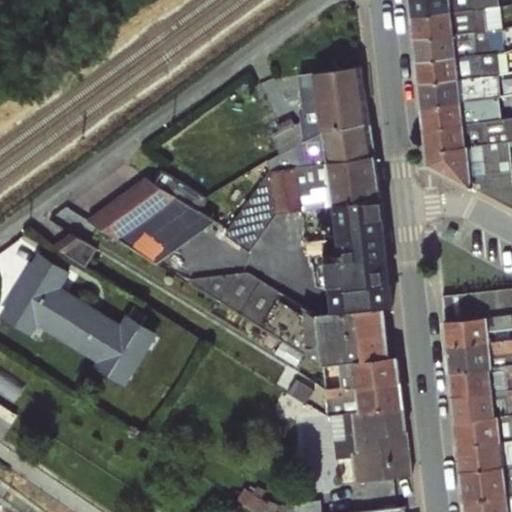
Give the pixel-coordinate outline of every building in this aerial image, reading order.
[(409,0),(411,18),(491,8),(499,5),(497,0),(409,0)] [(491,8),(411,18),(414,38),(501,29),(500,23),(492,16),(491,8)] [(501,29),(414,38),(416,61),(498,54),(505,52),(503,30),(501,29)] [(498,54),(416,61),(419,83),(499,76),(498,54)] [(297,76),(303,105),(366,96),(362,66),(297,76)] [(499,76),(419,83),(421,105),(500,96),(499,76)] [(511,94),(500,96),(421,105),(424,127),(511,117),(511,94)] [(299,108),(305,140),(324,128),(370,123),(366,96),(303,105),(299,108)] [(511,117),(424,127),(426,150),(511,141),(511,117)] [(375,154),(370,123),(324,128),(305,140),(265,161),(265,162),(268,171),(375,154)] [(511,141),(426,150),(428,164),(511,207),(511,166),(511,155),(511,154),(511,141)] [(381,197),(375,154),(268,171),(272,196),(294,197),(296,208),(333,204),(381,197)] [(93,219),(161,258),(212,225),(219,213),(151,174),(99,207),(93,219)] [(392,305),(381,197),(333,204),(338,254),(309,260),(315,292),(332,291),(334,312),(382,308),(392,305)] [(79,231),(68,248),(89,261),(100,245),(79,231)] [(42,246),(5,315),(38,332),(41,328),(135,378),(163,326),(131,309),(127,317),(67,285),(78,265),(42,246)] [(323,366),(337,364),(388,357),(382,308),(334,312),(315,313),(300,301),(247,270),(192,277),(187,283),(311,360),(323,366)] [(448,346),(511,339),(511,288),(443,297),(448,346)] [(511,339),(448,346),(451,370),(511,362),(511,339)] [(337,364),(342,386),(400,382),(396,356),(388,357),(337,364)] [(511,362),(451,370),(454,396),(511,388),(511,362)] [(325,390),(329,417),(404,408),(400,382),(342,386),(325,390)] [(511,388),(454,396),(457,421),(511,414),(511,388)] [(412,474),(404,408),(329,417),(335,460),(351,458),(354,482),(409,476),(412,474)] [(511,414),(457,421),(459,447),(511,442),(511,414)] [(511,442),(459,447),(462,471),(511,464),(511,442)] [(511,464),(462,471),(465,502),(511,496),(511,464)] [(511,511),(511,496),(465,502),(466,511),(511,511)]
